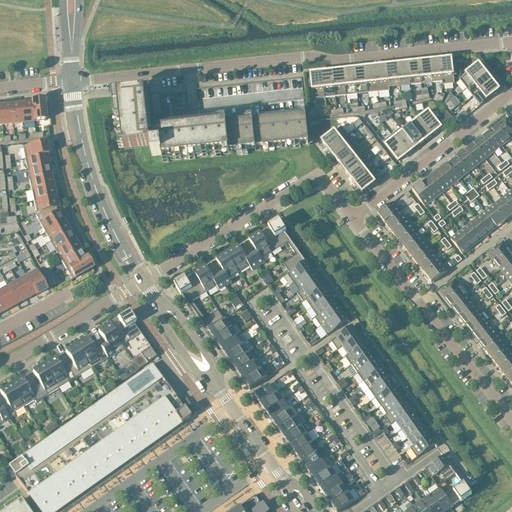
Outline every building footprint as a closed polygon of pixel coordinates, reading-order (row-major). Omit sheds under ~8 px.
[(454,85),(453,76),(456,76),(455,66),(452,66),(451,60),(440,61),(443,86),(454,85)] [(443,86),(440,61),(429,62),(432,84),(442,83),(442,86),(443,86)] [(432,84),(429,62),(418,64),(421,85),(432,84)] [(421,85),(418,64),(408,65),(410,86),(421,85)] [(410,86),(408,65),(397,66),(399,87),(410,86)] [(486,74),(478,65),(473,69),(472,67),(464,73),(465,75),(459,80),(466,89),(486,74)] [(399,87),(397,66),(386,67),(389,92),(389,88),(399,87)] [(389,92),(386,67),(375,68),(378,93),(389,92)] [(378,93),(375,68),(365,69),(367,94),(378,93)] [(367,94),(365,69),(354,71),(357,95),(367,94)] [(357,95),(354,71),(343,72),(346,97),(357,95)] [(346,97),(343,72),(333,73),(335,98),(346,97)] [(335,98),(333,73),(322,74),(325,99),(335,98)] [(325,99),(322,74),(310,75),(311,82),(308,82),(309,92),(312,92),(313,100),(325,99)] [(492,82),(486,74),(466,89),(473,98),(492,82)] [(499,91),(492,82),(473,98),(480,107),(499,91)] [(149,133),(145,97),(151,97),(151,93),(118,96),(124,150),(151,147),(149,133)] [(45,121),(43,101),(31,102),(34,122),(45,121)] [(34,122),(31,102),(31,104),(21,105),(21,103),(23,124),(34,122)] [(23,124),(21,103),(20,103),(21,105),(10,106),(12,125),(23,124)] [(0,106),(0,112),(2,126),(12,125),(10,106),(0,106)] [(305,110),(301,111),(304,111),(304,116),(149,133),(151,147),(152,156),(162,155),(162,159),(308,143),(305,110)] [(441,128),(428,111),(419,119),(432,135),(441,128)] [(432,135),(419,119),(411,125),(424,142),(432,135)] [(511,127),(505,119),(489,132),(495,139),(511,127)] [(424,142),(411,125),(403,132),(400,129),(415,149),(424,142)] [(348,136),(341,127),(334,132),(332,130),(325,136),(326,139),(321,142),(328,151),(348,136)] [(511,138),(511,127),(495,139),(501,147),(511,138)] [(415,149),(400,129),(391,136),(407,155),(415,149)] [(501,147),(495,139),(489,132),(481,138),(493,153),(501,147)] [(355,144),(348,136),(328,151),(335,160),(355,144)] [(407,155),(391,136),(382,143),(398,162),(407,155)] [(493,153),(481,138),(472,145),(484,160),(493,153)] [(48,155),(47,154),(45,144),(22,149),(24,160),(48,155)] [(361,153),(355,144),(335,160),(342,168),(361,153)] [(484,160),(472,145),(464,152),(476,167),(484,160)] [(476,167),(464,152),(455,159),(467,173),(476,167)] [(362,153),(361,153),(342,168),(348,177),(365,164),(359,156),(362,153)] [(48,166),(46,156),(48,155),(24,160),(27,171),(49,166),(49,165),(48,166)] [(467,173),(455,159),(447,165),(458,180),(467,173)] [(355,185),(372,172),(376,169),(369,160),(365,164),(348,177),(355,185)] [(458,180),(447,165),(438,172),(450,187),(458,180)] [(50,166),(49,166),(27,171),(29,181),(50,177),(48,166),(50,166)] [(379,181),(372,172),(355,185),(362,194),(379,181)] [(450,187),(438,172),(430,179),(442,193),(450,187)] [(53,187),(50,177),(29,181),(31,192),(54,187),(53,187)] [(442,193),(430,179),(422,185),(421,184),(433,200),(442,193)] [(433,200),(421,184),(412,192),(424,207),(433,200)] [(54,187),(31,192),(33,202),(56,197),(55,197),(53,188),(54,187)] [(511,195),(510,193),(501,200),(511,213),(511,195)] [(33,202),(35,213),(47,210),(51,217),(58,213),(57,213),(55,209),(57,209),(55,198),(56,198),(56,197),(33,202)] [(511,215),(511,213),(501,200),(493,206),(505,221),(511,215)] [(400,212),(393,203),(377,216),(384,224),(400,212)] [(505,221),(493,206),(484,213),(496,228),(505,221)] [(57,213),(58,213),(51,217),(47,210),(35,213),(36,213),(34,214),(39,223),(39,224),(44,233),(65,222),(64,221),(63,222),(58,213),(57,213)] [(407,221),(400,212),(384,224),(384,225),(385,224),(392,232),(407,221)] [(496,228),(484,213),(476,220),(488,235),(496,228)] [(269,228),(260,233),(272,253),(287,244),(290,248),(295,256),(283,265),(289,274),(306,263),(294,246),(284,233),(286,232),(279,220),(268,227),(269,228)] [(488,235),(476,220),(467,226),(479,241),(488,235)] [(413,229),(407,221),(392,232),(398,241),(413,229)] [(65,222),(44,233),(50,243),(69,232),(64,223),(65,222)] [(479,241),(467,226),(459,233),(471,248),(479,241)] [(420,237),(413,229),(398,241),(405,249),(420,237)] [(74,241),(69,232),(50,243),(55,252),(75,240),(74,241)] [(272,253),(260,233),(248,241),(249,241),(256,252),(251,255),(258,267),(264,264),(262,259),(272,253)] [(471,248),(459,233),(450,240),(462,255),(471,248)] [(427,246),(420,237),(405,249),(412,258),(427,246)] [(76,241),(75,240),(55,252),(61,261),(80,250),(74,241),(76,241)] [(511,261),(511,255),(502,243),(495,249),(508,265),(511,261)] [(251,255),(246,259),(239,247),(239,246),(227,253),(239,273),(249,267),(252,271),(258,267),(251,255)] [(433,255),(427,246),(412,258),(418,266),(433,255)] [(508,265),(495,249),(487,255),(500,271),(508,265)] [(87,259),(86,259),(85,259),(80,250),(61,261),(66,271),(87,259)] [(239,273),(227,253),(215,260),(216,261),(223,272),(218,276),(225,287),(232,284),(229,279),(239,273)] [(440,263),(433,255),(418,266),(425,275),(424,275),(424,276),(440,263)] [(92,269),(89,263),(87,259),(66,271),(72,281),(92,269)] [(511,261),(508,265),(500,271),(507,279),(511,275),(511,261)] [(312,271),(306,263),(288,276),(293,284),(312,271)] [(447,272),(440,263),(424,276),(431,284),(447,272)] [(213,279),(206,267),(206,266),(194,273),(206,293),(216,287),(219,291),(225,287),(218,276),(213,279)] [(36,296),(40,294),(46,291),(35,270),(25,275),(36,296)] [(318,280),(312,271),(293,284),(299,292),(296,293),(297,294),(318,280)] [(185,278),(174,284),(181,296),(182,295),(192,309),(208,332),(223,322),(224,321),(218,311),(205,320),(195,306),(192,302),(206,293),(194,273),(192,275),(185,279),(185,278)] [(36,296),(25,275),(24,275),(26,278),(17,283),(15,280),(26,301),(27,301),(26,300),(35,295),(36,296)] [(265,277),(269,284),(273,282),(268,275),(265,277)] [(265,277),(261,280),(266,287),(267,286),(269,284),(265,277)] [(26,301),(15,280),(15,281),(16,283),(7,288),(6,285),(6,286),(16,305),(25,300),(26,301)] [(323,288),(318,280),(297,294),(303,303),(323,288)] [(467,297),(454,281),(447,287),(459,303),(467,297)] [(16,305),(6,286),(5,286),(7,288),(0,292),(0,297),(7,311),(8,311),(7,310),(16,305)] [(459,303),(447,287),(439,293),(452,309),(459,303)] [(329,296),(323,288),(303,303),(306,302),(311,309),(329,296)] [(275,297),(279,295),(282,292),(280,289),(273,294),(275,297)] [(335,305),(329,296),(311,309),(316,317),(314,318),(315,319),(335,305)] [(242,304),(237,297),(233,300),(238,307),(242,304)] [(473,306),(467,297),(459,303),(452,309),(458,317),(473,306)] [(233,300),(230,302),(235,309),(238,307),(233,300)] [(341,313),(335,305),(315,319),(320,328),(341,313)] [(480,314),(473,306),(458,317),(465,326),(480,314)] [(289,317),(296,312),(294,309),(290,311),(287,314),(289,317)] [(109,326),(121,345),(140,334),(133,325),(135,324),(128,312),(117,319),(118,320),(109,326)] [(249,315),(247,312),(240,317),(243,320),(249,315)] [(327,336),(347,322),(341,313),(320,328),(327,336)] [(487,322),(480,314),(465,326),(472,334),(487,322)] [(252,319),(249,315),(243,320),(245,324),(252,319)] [(231,328),(231,327),(228,329),(223,322),(208,332),(214,340),(231,328)] [(493,331),(487,322),(472,334),(479,343),(493,331)] [(109,326),(97,333),(98,333),(105,344),(100,348),(107,360),(124,349),(121,345),(109,326)] [(358,336),(351,327),(331,342),(337,351),(358,336)] [(237,336),(231,328),(214,340),(220,349),(237,336)] [(500,339),(493,331),(479,343),(485,351),(500,339)] [(243,345),(243,344),(240,346),(235,339),(238,337),(237,336),(220,349),(226,357),(243,345)] [(364,345),(358,336),(337,351),(337,352),(342,348),(347,355),(345,357),(345,358),(364,345)] [(100,348),(94,351),(88,339),(88,338),(76,346),(91,370),(107,360),(100,348)] [(318,343),(315,339),(308,344),(311,348),(318,343)] [(507,348),(500,339),(485,351),(492,360),(507,348)] [(249,353),(243,345),(226,357),(232,365),(249,353)] [(370,353),(364,345),(345,358),(351,366),(370,353)] [(91,370),(76,346),(64,353),(65,353),(72,364),(67,368),(74,380),(91,370)] [(147,364),(156,357),(149,348),(140,354),(147,364)] [(511,357),(511,354),(507,348),(492,360),(499,368),(511,357)] [(317,357),(324,352),(322,349),(315,353),(317,357)] [(249,354),(249,353),(232,365),(238,374),(252,363),(247,355),(249,354)] [(375,361),(370,353),(351,366),(357,374),(375,361)] [(511,371),(511,357),(499,368),(505,377),(511,371)] [(67,368),(62,371),(55,359),(55,358),(43,365),(58,389),(74,380),(67,368)] [(381,370),(375,361),(357,374),(363,383),(381,370)] [(258,371),(252,363),(238,374),(243,382),(261,370),(260,369),(258,371)] [(8,467),(7,467),(13,475),(38,511),(56,511),(189,418),(196,414),(185,399),(179,404),(172,394),(167,386),(158,373),(152,365),(8,467)] [(58,389),(43,365),(32,373),(39,384),(34,388),(41,399),(58,389)] [(267,379),(261,370),(243,382),(250,391),(267,379)] [(387,378),(381,370),(363,383),(369,391),(387,378)] [(122,373),(117,376),(122,383),(127,379),(122,373)] [(29,391),(22,379),(22,378),(10,385),(24,407),(34,401),(35,403),(41,399),(34,388),(29,391)] [(393,386),(387,378),(369,391),(375,399),(393,386)] [(346,382),(343,379),(336,384),(339,387),(346,382)] [(341,391),(348,386),(346,382),(339,387),(341,391)] [(109,384),(102,388),(106,394),(113,390),(109,384)] [(24,407),(10,385),(0,391),(0,393),(7,404),(1,408),(8,420),(15,416),(14,413),(24,407)] [(301,389),(299,385),(292,390),(294,393),(298,391),(301,389)] [(277,393),(277,392),(274,394),(269,386),(254,397),(260,405),(277,393)] [(399,395),(393,386),(375,399),(381,408),(399,395)] [(283,401),(277,393),(260,405),(266,414),(283,401)] [(405,403),(399,395),(381,408),(386,415),(384,417),(384,418),(405,403)] [(350,404),(354,401),(357,399),(355,396),(348,400),(350,404)] [(289,409),(283,401),(266,414),(272,422),(292,409),(291,407),(289,409)] [(313,405),(311,402),(304,407),(306,410),(309,408),(313,405)] [(411,411),(405,403),(384,418),(390,426),(411,411)] [(0,408),(0,424),(8,420),(1,408),(0,408)] [(297,416),(292,409),(272,422),(278,430),(297,416)] [(417,420),(411,411),(390,426),(395,423),(401,431),(417,420)] [(301,426),(295,419),(298,417),(297,416),(278,430),(283,439),(301,426)] [(365,424),(372,419),(369,416),(366,418),(362,421),(365,424)] [(423,428),(417,420),(401,431),(407,439),(423,428)] [(307,435),(301,426),(283,439),(289,447),(307,435)] [(429,437),(423,428),(407,439),(412,447),(410,449),(429,437)] [(381,433),(379,429),(372,434),(374,438),(381,433)] [(313,443),(307,435),(289,447),(295,455),(313,443)] [(337,439),(334,435),(327,440),(330,443),(333,441),(337,439)] [(417,458),(435,445),(429,437),(410,449),(417,458)] [(24,451),(27,448),(23,441),(19,444),(24,451)] [(316,453),(311,446),(313,444),(313,443),(295,455),(301,464),(316,453)] [(349,456),(346,452),(339,457),(342,461),(349,456)] [(8,462),(11,459),(7,453),(3,455),(8,462)] [(322,462),(316,453),(301,464),(307,472),(322,462)] [(446,482),(456,475),(443,457),(425,470),(430,478),(431,479),(440,473),(446,482)] [(330,468),(328,470),(322,462),(307,472),(313,480),(330,468)] [(343,465),(340,462),(334,466),(336,470),(343,465)] [(336,477),(330,468),(313,480),(319,489),(336,477)] [(430,478),(425,470),(424,471),(425,471),(422,473),(427,480),(430,478)] [(352,478),(350,475),(343,479),(345,483),(352,478)] [(342,485),(336,477),(319,489),(325,497),(342,485)] [(413,479),(418,486),(421,484),(416,477),(413,479)] [(355,481),(352,478),(345,483),(348,486),(355,481)] [(404,486),(410,494),(414,492),(408,483),(404,486)] [(440,490),(447,486),(444,483),(438,487),(439,489),(439,490),(451,508),(460,502),(461,503),(471,495),(464,484),(445,497),(440,490)] [(348,493),(342,485),(325,497),(331,506),(348,493)] [(395,492),(400,499),(404,496),(399,489),(395,492)] [(445,511),(451,508),(439,490),(430,496),(441,511),(445,511)] [(364,495),(362,491),(355,496),(357,500),(364,495)] [(340,511),(354,502),(348,493),(331,506),(335,511),(340,511)] [(267,511),(261,504),(260,505),(254,496),(246,502),(252,511),(249,511),(241,511),(238,508),(240,511),(267,511)] [(441,511),(430,496),(422,502),(419,498),(418,498),(428,511),(441,511)] [(27,511),(20,501),(19,502),(16,497),(3,506),(7,510),(4,511),(27,511)] [(428,511),(418,498),(418,499),(414,502),(417,505),(413,508),(410,504),(414,511),(428,511)] [(378,504),(383,511),(386,509),(381,502),(378,504)]
